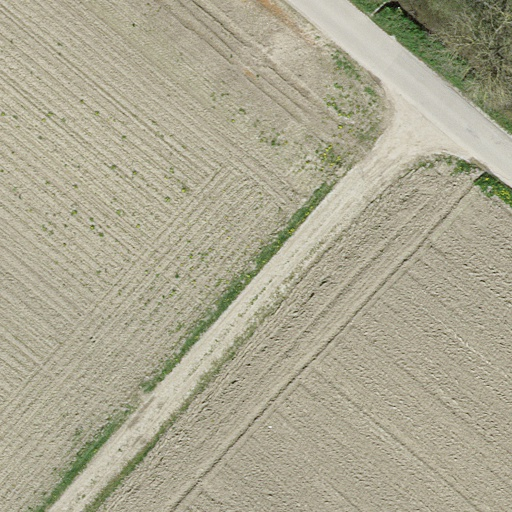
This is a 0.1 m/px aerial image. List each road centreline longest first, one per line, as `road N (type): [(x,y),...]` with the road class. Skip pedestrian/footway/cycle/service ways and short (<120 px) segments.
road 1 (track): [(49,511),(414,99)]
road 2 (unclassified): [(297,0),(511,181)]
